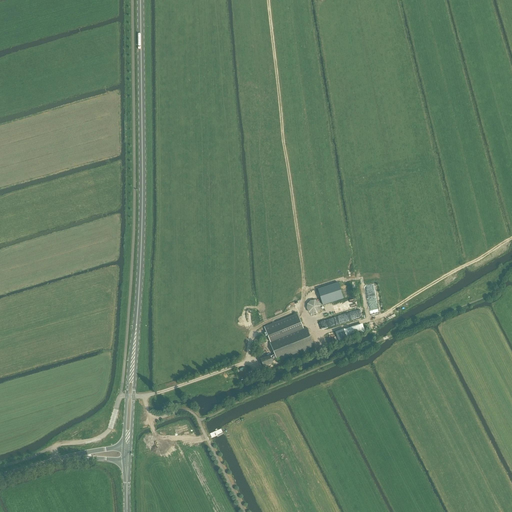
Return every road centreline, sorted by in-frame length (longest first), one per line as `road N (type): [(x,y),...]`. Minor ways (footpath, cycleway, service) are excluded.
road 1 (primary): [(127,392),(139,286),(140,0)]
road 2 (track): [(353,376),(206,437)]
